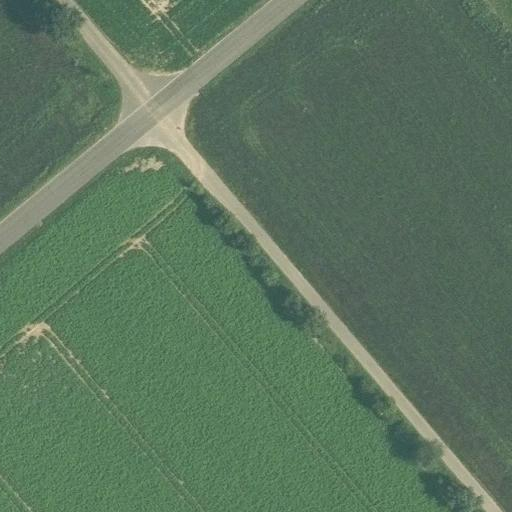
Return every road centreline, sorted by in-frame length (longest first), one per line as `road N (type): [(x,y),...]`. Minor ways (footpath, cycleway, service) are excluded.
road 1 (track): [(492,511),(59,0)]
road 2 (tertiary): [(288,0),(0,241)]
